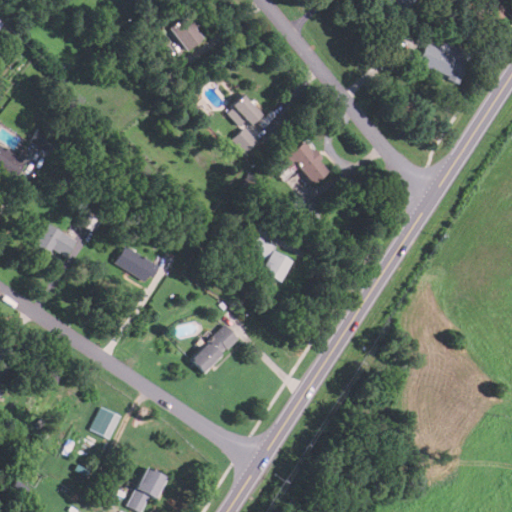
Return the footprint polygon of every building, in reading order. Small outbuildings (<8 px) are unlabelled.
[(385,0),(397,12),(409,0),(385,0)] [(165,29),(183,50),(201,36),(184,14),(165,29)] [(413,64),(456,82),(468,52),(452,46),(449,53),(422,42),(413,64)] [(257,114),(239,94),(222,110),(240,129),(257,114)] [(293,163),(309,183),(326,170),(301,139),(277,159),(285,169),(293,163)] [(0,169),(11,156),(0,147),(0,169)] [(31,243),(61,257),(71,237),(41,222),(31,243)] [(270,244),(251,234),(243,248),(263,258),(256,270),(275,281),(287,259),(268,249),(270,244)] [(154,266),(121,244),(111,260),(144,282),(154,266)] [(234,338),(220,324),(185,359),(199,373),(234,338)] [(151,498),(162,477),(142,466),(122,505),(135,511),(137,511),(145,495),(151,498)]
